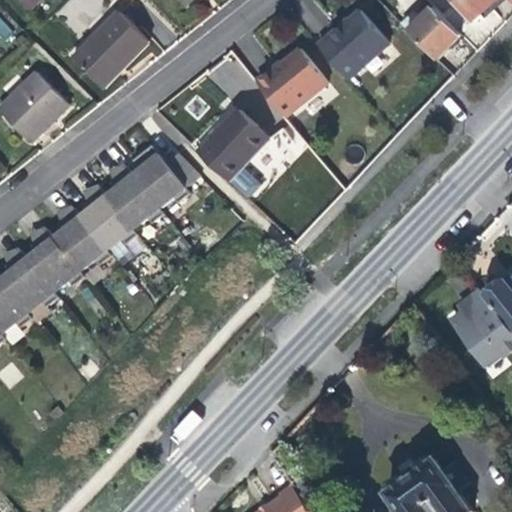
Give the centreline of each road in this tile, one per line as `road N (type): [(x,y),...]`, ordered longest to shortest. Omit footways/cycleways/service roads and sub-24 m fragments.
road 1 (secondary): [(511,129),(157,497)]
road 2 (residential): [(0,208),(268,0)]
